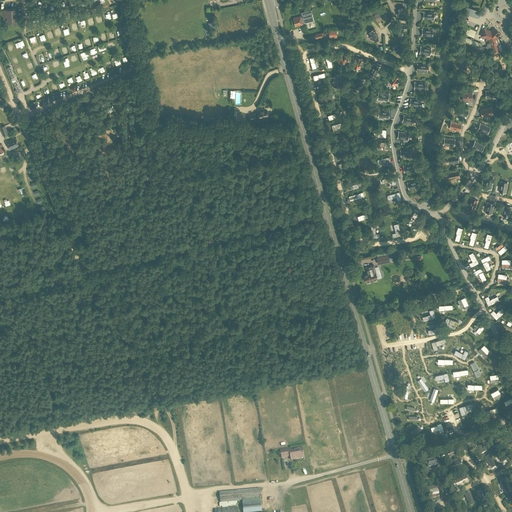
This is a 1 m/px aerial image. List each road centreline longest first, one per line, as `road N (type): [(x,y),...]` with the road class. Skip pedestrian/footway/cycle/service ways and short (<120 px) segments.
road 1 (primary): [(411,511),(267,0)]
road 2 (track): [(430,214),(414,239),(378,246),(351,230),(302,56),(345,46),(411,70)]
road 3 (track): [(87,269),(0,68)]
road 4 (track): [(394,455),(286,484),(185,497)]
road 5 (track): [(266,227),(87,269)]
road 6 (unknown): [(90,511),(80,479),(61,462),(40,453),(0,456)]
